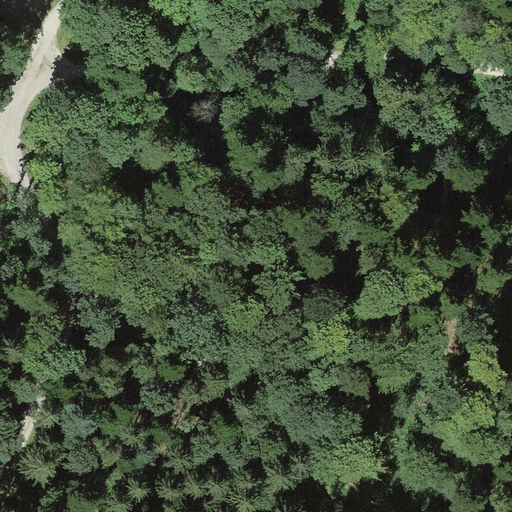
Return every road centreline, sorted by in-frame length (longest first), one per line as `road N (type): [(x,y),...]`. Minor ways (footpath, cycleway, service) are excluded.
road 1 (track): [(511,76),(429,59),(223,59),(95,71),(38,61)]
road 2 (track): [(389,511),(293,430),(71,271)]
road 3 (track): [(71,271),(62,342),(0,489)]
road 4 (track): [(38,61),(15,131),(28,192),(71,271)]
